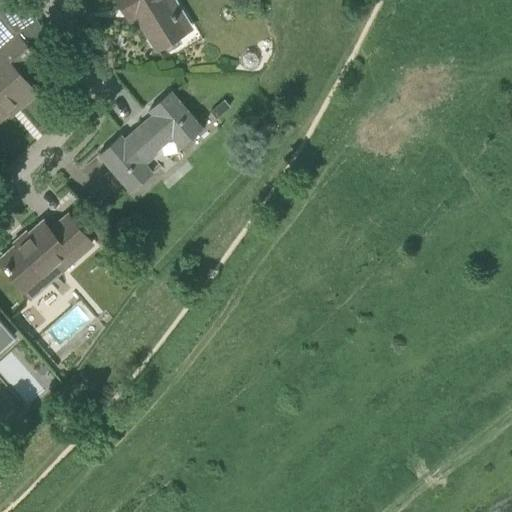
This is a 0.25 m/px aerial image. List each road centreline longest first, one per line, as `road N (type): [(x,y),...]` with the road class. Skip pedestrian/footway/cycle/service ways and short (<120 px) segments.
road 1 (track): [(511,225),(353,48)]
road 2 (residential): [(0,194),(70,136),(86,83),(76,33),(54,0)]
road 3 (track): [(511,416),(390,511)]
